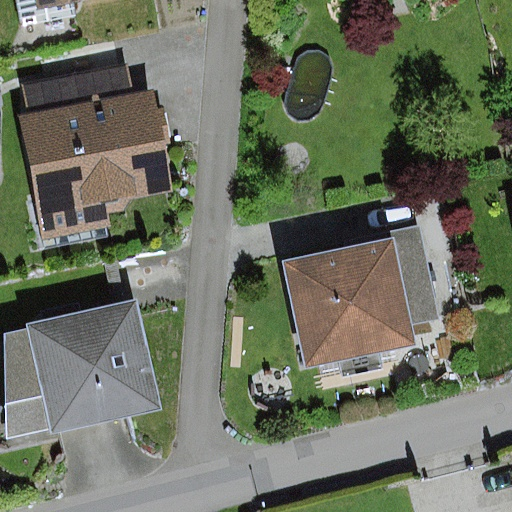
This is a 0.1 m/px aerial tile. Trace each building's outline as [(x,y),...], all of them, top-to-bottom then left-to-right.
[(38,0),(41,10),(91,0),(38,0)] [(23,83),(48,237),(112,227),(110,213),(127,210),(133,199),(176,193),(159,89),(137,93),(132,66),(23,83)] [(394,233),(395,240),(413,327),(442,322),(422,227),(394,233)] [(395,240),(288,262),(310,370),(417,348),(413,327),(395,240)] [(166,410),(139,302),(30,327),(31,331),(7,335),(6,442),(54,430),(55,435),(166,410)]
